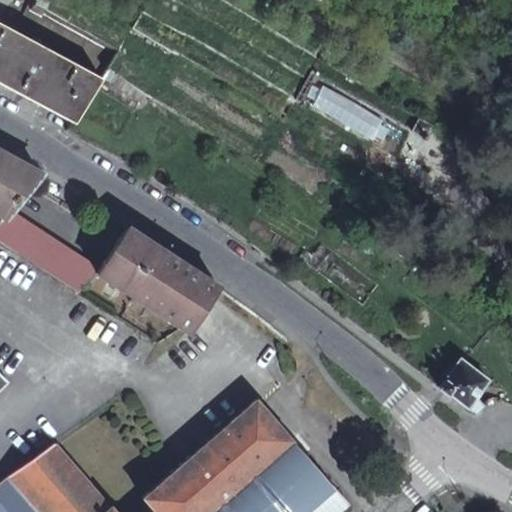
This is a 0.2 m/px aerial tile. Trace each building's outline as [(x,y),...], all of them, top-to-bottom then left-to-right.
[(20,30),(42,33),(45,14),(24,10),(20,30)] [(0,80),(72,121),(100,79),(0,23),(0,80)] [(9,208),(40,172),(0,150),(0,213),(3,215),(9,208)] [(0,239),(73,289),(77,291),(93,267),(9,208),(3,215),(0,218),(0,239)] [(187,331),(217,286),(125,226),(95,272),(178,326),(187,331)] [(382,292),(321,246),(306,266),(368,312),(382,292)] [(473,413),(480,403),(472,397),(485,379),(458,357),(437,386),(473,413)] [(327,511),(347,495),(261,392),(143,491),(153,504),(142,511),(112,511),(48,437),(0,471),(0,511),(327,511)]
